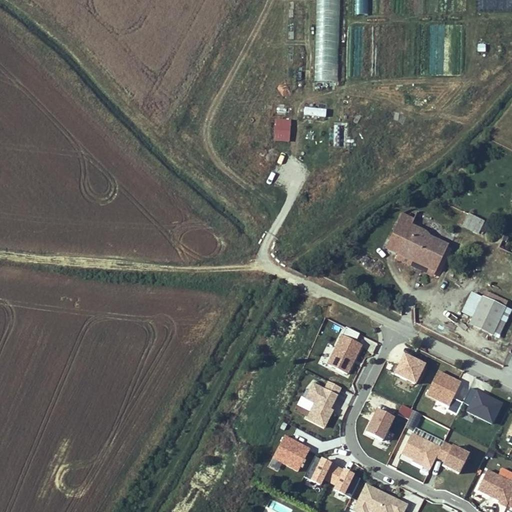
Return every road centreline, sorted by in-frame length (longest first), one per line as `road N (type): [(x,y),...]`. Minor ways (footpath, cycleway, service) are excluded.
road 1 (track): [(273,269),(119,269),(0,256)]
road 2 (residential): [(474,511),(364,458),(352,440),(351,420),(396,328)]
road 3 (residential): [(273,269),(396,328)]
road 4 (residential): [(396,328),(511,385)]
